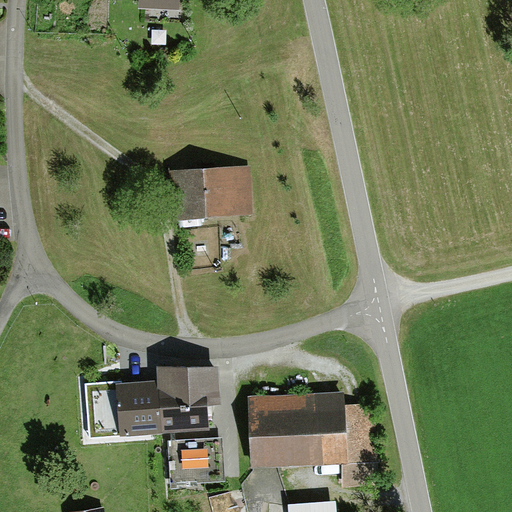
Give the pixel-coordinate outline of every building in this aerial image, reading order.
[(83,0),(124,2),(124,0),(138,0),(138,12),(180,13),(180,0),(83,0)] [(251,169),(169,176),(174,224),(255,217),(251,169)] [(161,375),(87,380),(91,434),(212,425),(210,398),(222,397),(220,356),(160,361),(161,375)] [(248,391),(252,463),(343,459),(343,482),(380,483),(375,409),(365,410),(365,401),(346,400),(345,387),(248,391)] [(223,432),(168,435),(171,480),(226,477),(223,432)] [(336,511),(336,495),(288,498),(288,511),(336,511)]
